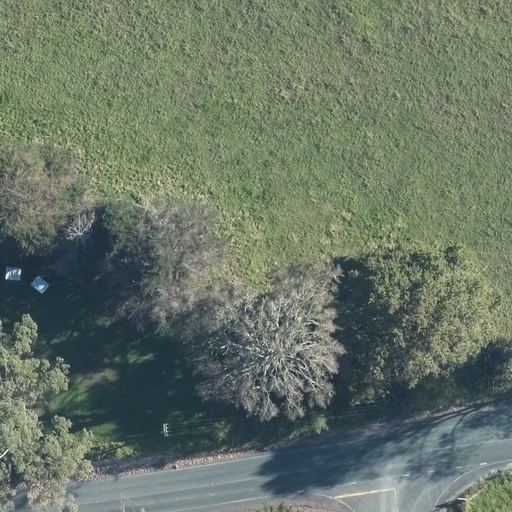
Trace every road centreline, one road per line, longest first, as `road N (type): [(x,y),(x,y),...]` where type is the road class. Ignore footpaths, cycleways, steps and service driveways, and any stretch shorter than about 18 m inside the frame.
road 1 (tertiary): [(389,458),(22,511)]
road 2 (tertiary): [(511,440),(389,458)]
